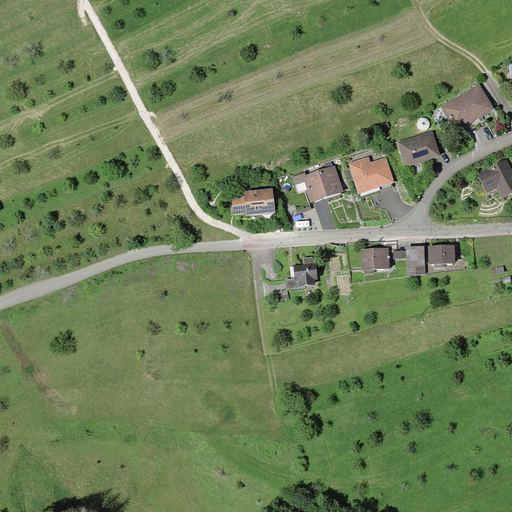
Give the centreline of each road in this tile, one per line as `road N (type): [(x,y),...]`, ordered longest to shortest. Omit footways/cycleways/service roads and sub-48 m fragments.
road 1 (tertiary): [(415,231),(170,248),(0,304)]
road 2 (track): [(82,0),(192,202),(256,241)]
road 3 (residential): [(415,231),(436,183),(511,138)]
